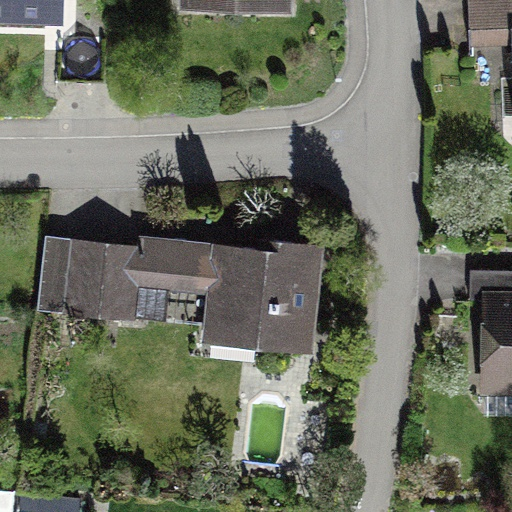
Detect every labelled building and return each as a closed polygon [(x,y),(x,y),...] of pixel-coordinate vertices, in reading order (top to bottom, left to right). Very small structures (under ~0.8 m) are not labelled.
[(0,0),(0,15),(58,17),(57,0),(0,0)] [(285,9),(285,0),(185,0),(185,6),(285,9)] [(107,15),(73,15),(72,67),(106,68),(107,15)] [(136,250),(74,244),(68,307),(131,314),(134,283),(216,291),(212,328),(256,332),(254,346),(303,351),(314,253),(284,250),(283,247),(281,243),(277,240),(273,239),(267,240),(263,241),(260,244),(258,248),(221,244),(220,249),(145,241),(142,242),(139,245),(137,247),(136,250)] [(511,269),(470,269),(469,299),(490,299),(488,375),(511,374),(511,269)]
